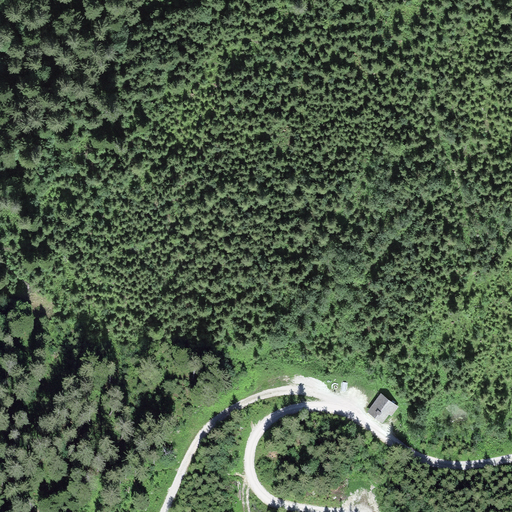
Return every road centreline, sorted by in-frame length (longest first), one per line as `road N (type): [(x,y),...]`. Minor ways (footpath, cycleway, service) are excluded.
road 1 (track): [(511,456),(463,466),(422,461),(328,393),(283,387),(260,392),(199,435),(164,511)]
road 2 (track): [(341,407),(290,408),(267,420),(247,459),(264,498),(333,511)]
